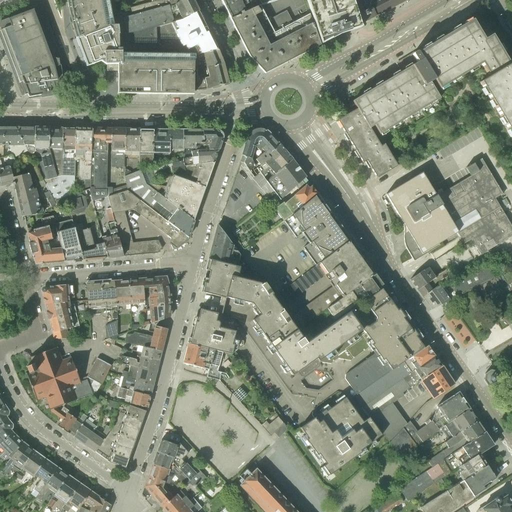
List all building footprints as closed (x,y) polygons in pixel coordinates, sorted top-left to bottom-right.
[(66,0),(68,10),(71,24),(75,38),(76,38),(110,26),(113,26),(111,16),(114,15),(111,0),(66,0)] [(124,33),(125,33),(134,32),(145,30),(175,21),(181,19),(198,11),(192,0),(183,0),(169,6),(169,5),(129,16),(128,11),(116,13),(117,20),(118,25),(119,33),(124,33)] [(183,0),(156,0),(152,2),(127,9),(128,11),(129,16),(169,5),(169,6),(183,0)] [(278,0),(239,0),(224,7),(231,20),(248,12),(260,6),(278,0)] [(307,0),(312,13),(322,43),(331,38),(331,36),(346,31),(350,30),(349,24),(361,19),(362,19),(359,10),(355,0),(307,0)] [(365,7),(370,4),(369,0),(392,0),(396,6),(407,0),(355,0),(359,10),(360,9),(359,8),(365,6),(365,7)] [(359,10),(362,19),(363,23),(396,6),(392,0),(369,0),(370,4),(365,7),(365,6),(359,8),(360,9),(359,10)] [(322,44),(322,43),(312,13),(300,19),(293,23),(287,11),(272,19),(273,20),(269,22),(260,6),(248,12),(231,20),(249,57),(265,73),(307,51),(322,44)] [(0,22),(0,28),(17,78),(38,70),(42,77),(60,75),(62,75),(61,71),(59,71),(58,63),(59,63),(55,52),(53,53),(49,44),(52,43),(39,8),(36,9),(36,11),(27,15),(26,13),(0,22)] [(179,53),(184,53),(192,49),(196,56),(217,51),(207,28),(204,22),(198,11),(181,19),(175,21),(145,30),(134,32),(125,33),(126,49),(178,50),(179,53)] [(357,109),(337,121),(363,164),(366,162),(377,179),(397,167),(384,145),(381,147),(370,129),(375,126),(380,136),(381,135),(381,134),(386,131),(386,132),(393,128),(392,127),(398,123),(399,124),(410,117),(410,116),(416,113),(417,114),(422,110),(422,109),(428,105),(429,106),(440,100),(432,87),(436,85),(439,91),(440,90),(439,89),(445,85),(446,86),(452,83),(452,81),(458,78),(459,79),(470,72),(469,71),(475,67),(476,68),(481,65),(489,78),(480,84),(484,89),(485,89),(489,95),(487,96),(491,101),(492,101),(496,107),(495,108),(502,119),(503,119),(507,125),(505,125),(509,131),(510,131),(511,133),(511,62),(508,65),(505,59),(506,58),(502,52),(504,51),(500,45),(498,46),(491,35),(484,39),(472,20),(471,21),(472,22),(466,25),(465,24),(459,28),(460,29),(454,33),(453,31),(442,38),(443,39),(436,43),(435,42),(429,46),(430,47),(424,51),(423,50),(418,53),(415,52),(413,53),(413,56),(401,63),(405,70),(399,73),(400,75),(394,78),(393,77),(382,84),(383,85),(376,89),(376,87),(370,91),(370,92),(364,96),(363,95),(352,101),(357,109)] [(110,26),(76,38),(82,54),(83,56),(86,66),(101,60),(106,64),(106,68),(116,68),(116,67),(118,67),(118,53),(124,53),(124,49),(126,49),(125,33),(124,33),(119,33),(118,25),(113,26),(110,26)] [(196,56),(197,69),(202,68),(203,73),(208,71),(207,69),(223,64),(217,51),(196,56)] [(179,53),(124,53),(118,53),(118,67),(117,93),(193,94),(193,53),(184,53),(179,53)] [(202,68),(197,69),(197,82),(197,90),(206,90),(228,84),(223,64),(207,69),(208,71),(203,73),(202,68)] [(60,79),(60,75),(42,77),(38,70),(17,78),(19,81),(24,94),(26,94),(27,97),(48,94),(48,93),(54,92),(53,91),(65,89),(63,78),(60,79)] [(0,156),(3,157),(4,149),(10,149),(8,145),(3,145),(4,128),(0,127),(0,156)] [(27,151),(15,128),(4,128),(3,145),(8,145),(10,149),(14,157),(27,151)] [(35,148),(35,128),(15,128),(27,151),(29,155),(36,152),(35,148)] [(48,148),(49,128),(35,128),(35,148),(36,152),(38,157),(40,157),(47,180),(56,177),(48,148)] [(62,129),(49,128),(48,148),(56,177),(61,176),(62,147),(62,136),(62,129)] [(75,142),(76,129),(62,129),(62,136),(62,147),(61,176),(74,176),(74,161),(75,142)] [(82,185),(82,190),(89,190),(89,189),(90,189),(90,178),(91,129),(76,129),(75,142),(74,161),(79,161),(78,180),(84,180),(84,185),(82,185)] [(107,143),(111,143),(111,130),(91,129),(90,189),(89,189),(89,190),(92,201),(108,197),(112,196),(112,188),(106,188),(107,143)] [(125,158),(125,145),(125,130),(111,130),(111,143),(112,167),(125,167),(125,158)] [(125,130),(125,145),(125,158),(139,158),(140,130),(125,130)] [(140,130),(139,158),(139,163),(153,163),(153,152),(153,146),(153,130),(140,130)] [(153,146),(153,152),(162,153),(162,155),(170,155),(170,149),(170,130),(153,130),(153,146)] [(170,130),(170,149),(183,149),(184,130),(170,130)] [(184,130),(183,149),(183,158),(192,157),(191,151),(197,150),(203,150),(202,131),(184,130)] [(247,145),(255,148),(255,147),(259,150),(261,149),(273,138),(269,134),(268,132),(265,131),(263,130),(260,130),(257,130),(254,131),(253,131),(250,133),(248,135),(247,137),(246,140),(245,142),(245,143),(247,144),(247,145)] [(203,150),(219,149),(223,137),(222,135),(222,134),(221,133),(221,132),(218,131),(217,131),(202,131),(203,150)] [(269,172),(273,176),(275,174),(292,160),(273,138),(261,149),(264,152),(255,160),(260,166),(256,170),(262,179),(267,175),(266,175),(269,172)] [(255,148),(247,145),(247,144),(245,143),(242,155),(245,156),(244,157),(246,157),(245,159),(243,162),(250,171),(252,169),(255,168),(256,167),(252,161),(251,159),(255,148)] [(191,151),(192,157),(183,158),(182,159),(184,165),(184,166),(202,164),(214,163),(219,149),(203,150),(197,150),(191,151)] [(422,173),(386,195),(401,221),(402,223),(403,225),(403,227),(404,229),(404,235),(404,241),(404,243),(406,249),(413,262),(439,246),(438,244),(457,233),(460,239),(464,244),(472,240),(481,255),(511,236),(511,226),(500,206),(493,211),(488,203),(504,194),(482,158),(466,168),(470,176),(437,196),(436,195),(436,196),(422,173)] [(0,181),(1,187),(13,184),(14,184),(13,178),(10,166),(2,168),(0,160),(0,181)] [(275,174),(273,176),(266,181),(276,194),(277,195),(280,199),(289,191),(305,178),(306,177),(292,160),(275,174)] [(214,163),(202,164),(198,176),(175,168),(173,175),(206,188),(214,163)] [(127,191),(173,227),(188,238),(194,221),(148,185),(146,184),(141,170),(124,177),(127,191)] [(14,184),(13,184),(16,193),(33,189),(32,186),(37,185),(35,174),(29,176),(29,174),(13,178),(14,184)] [(148,185),(194,221),(196,221),(207,189),(205,188),(206,188),(173,175),(172,177),(148,185)] [(305,178),(289,191),(290,193),(288,195),(291,198),(285,203),(283,201),(274,208),(283,221),(284,220),(293,215),(303,207),(318,194),(311,186),(309,188),(307,186),(307,185),(309,182),(305,178)] [(35,189),(33,189),(16,193),(19,204),(38,200),(35,189)] [(70,196),(67,201),(69,210),(67,210),(69,217),(76,215),(76,214),(83,212),(87,206),(83,191),(74,194),(70,196)] [(173,227),(127,191),(112,196),(108,197),(111,208),(113,215),(115,222),(117,234),(119,241),(123,257),(157,254),(162,249),(158,240),(155,241),(156,252),(150,252),(145,253),(139,253),(133,254),(132,243),(131,240),(122,242),(120,236),(119,234),(119,231),(117,225),(116,220),(115,214),(125,212),(133,210),(139,202),(143,206),(147,209),(151,212),(155,215),(159,219),(164,222),(168,225),(172,228),(173,227)] [(319,263),(350,239),(338,222),(338,223),(331,213),(324,202),(323,203),(318,194),(303,207),(293,215),(284,220),(297,237),(303,233),(311,243),(304,248),(317,265),(319,263)] [(280,199),(277,195),(272,198),(276,203),(281,200),(280,199)] [(51,196),(46,198),(54,214),(59,212),(51,196)] [(38,200),(19,204),(22,217),(24,216),(42,214),(38,200)] [(139,202),(133,210),(137,213),(143,206),(139,202)] [(143,206),(137,213),(141,216),(147,209),(143,206)] [(147,209),(141,216),(146,219),(151,212),(147,209)] [(151,212),(146,219),(150,222),(155,215),(151,212)] [(155,215),(150,222),(154,226),(159,219),(155,215)] [(64,262),(57,234),(53,216),(40,219),(42,228),(32,231),(32,232),(32,233),(31,229),(27,230),(29,238),(27,239),(29,244),(29,243),(32,254),(31,254),(33,259),(35,259),(36,264),(40,263),(41,265),(64,263),(64,262)] [(116,220),(117,225),(127,223),(126,217),(116,220)] [(159,219),(154,226),(158,229),(164,222),(159,219)] [(117,234),(115,222),(109,223),(107,224),(110,235),(102,237),(103,243),(107,258),(123,257),(119,241),(117,234)] [(164,222),(158,229),(162,232),(168,225),(164,222)] [(117,225),(119,231),(129,229),(127,223),(117,225)] [(168,225),(162,232),(166,235),(172,228),(168,225)] [(209,260),(240,267),(252,270),(240,255),(218,225),(209,260)] [(188,238),(173,227),(172,228),(166,235),(171,239),(170,243),(173,250),(176,250),(185,243),(188,238)] [(75,233),(82,260),(82,261),(107,258),(103,243),(96,245),(91,228),(87,229),(75,233)] [(82,260),(75,233),(74,229),(57,234),(64,262),(73,261),(82,260)] [(350,239),(319,263),(327,274),(335,285),(313,301),(321,313),(327,309),(375,273),(361,255),(350,239)] [(240,267),(209,260),(201,292),(221,297),(216,314),(200,310),(199,314),(197,322),(194,321),(188,344),(209,349),(222,353),(231,356),(234,345),(232,345),(235,332),(219,328),(221,320),(222,315),(226,297),(252,304),(260,315),(252,321),(292,376),(301,369),(304,374),(320,363),(331,364),(338,359),(351,361),(372,346),(371,345),(373,344),(362,331),(363,327),(351,309),(334,320),(336,322),(311,340),(307,335),(303,339),(272,295),(273,295),(264,283),(264,284),(237,277),(240,267)] [(422,296),(432,310),(494,278),(487,264),(441,288),(438,285),(432,289),(422,296)] [(422,296),(432,289),(427,283),(435,277),(429,268),(424,271),(423,270),(410,280),(422,296)] [(334,320),(351,309),(359,304),(356,299),(365,293),(368,298),(383,286),(375,273),(327,309),(334,320)] [(150,294),(169,292),(166,278),(143,280),(143,289),(150,288),(150,294)] [(129,281),(130,304),(145,303),(143,289),(143,280),(142,279),(136,280),(129,281)] [(114,282),(115,305),(130,304),(129,281),(119,282),(119,281),(114,282)] [(101,283),(102,306),(115,305),(114,282),(108,282),(108,283),(101,283)] [(103,314),(102,306),(101,283),(92,284),(86,284),(87,301),(88,304),(88,309),(88,308),(89,315),(103,314)] [(45,304),(73,302),(69,302),(68,299),(74,298),(73,285),(67,286),(55,287),(45,288),(41,292),(45,304)] [(371,345),(372,346),(377,353),(407,331),(399,321),(406,317),(383,286),(368,298),(364,302),(375,317),(375,322),(367,327),(363,327),(362,331),(373,344),(371,345)] [(169,292),(150,294),(151,299),(149,300),(150,309),(171,307),(171,302),(170,297),(169,292)] [(49,320),(75,314),(73,302),(45,304),(47,312),(46,312),(48,320),(49,320)] [(151,325),(170,318),(171,311),(171,307),(150,309),(151,325)] [(75,314),(49,320),(54,340),(68,340),(65,330),(79,326),(75,314)] [(117,335),(117,325),(116,321),(105,326),(106,336),(106,339),(117,335)] [(124,343),(137,346),(162,351),(167,329),(156,327),(153,338),(134,333),(133,334),(126,335),(124,343)] [(396,368),(427,347),(413,327),(407,331),(377,353),(346,375),(345,379),(357,395),(396,368)] [(209,349),(188,344),(185,354),(183,364),(209,370),(207,378),(219,381),(221,373),(217,372),(222,353),(209,349)] [(162,351),(137,346),(136,351),(138,352),(136,360),(141,361),(142,357),(159,361),(162,351)] [(362,408),(398,382),(397,381),(411,372),(411,373),(434,357),(427,347),(396,368),(357,395),(355,397),(362,408)] [(68,430),(71,432),(78,422),(75,420),(76,419),(68,414),(70,411),(64,407),(60,411),(57,409),(92,393),(95,395),(101,384),(99,384),(110,365),(98,359),(87,380),(80,383),(70,358),(61,362),(56,348),(30,357),(33,365),(26,367),(28,373),(26,374),(36,401),(46,397),(51,411),(63,420),(58,427),(67,432),(68,430)] [(120,364),(137,368),(156,373),(159,361),(142,357),(141,361),(136,360),(122,356),(120,364)] [(398,382),(362,408),(369,417),(370,417),(371,419),(404,395),(403,393),(421,380),(421,381),(441,367),(434,357),(411,373),(411,372),(397,381),(398,382)] [(441,367),(421,381),(434,398),(454,385),(441,367)] [(136,381),(153,385),(156,373),(137,368),(135,374),(127,372),(125,377),(136,380),(136,381)] [(133,392),(151,396),(153,385),(136,381),(136,380),(125,377),(125,378),(120,377),(119,380),(126,382),(126,383),(134,385),(134,388),(130,387),(129,391),(133,391),(133,392)] [(148,408),(151,396),(133,392),(133,391),(129,391),(119,388),(117,395),(116,395),(116,398),(125,400),(126,396),(131,397),(129,406),(148,408)] [(239,402),(244,397),(238,390),(233,395),(239,402)] [(441,429),(470,409),(459,392),(437,407),(431,421),(414,432),(416,435),(410,439),(403,429),(389,444),(400,459),(441,429)] [(316,413),(312,412),(311,416),(313,419),(300,429),(307,439),(306,440),(317,456),(318,455),(325,465),(322,467),(329,476),(361,453),(360,451),(382,435),(369,418),(363,422),(345,398),(326,412),(325,410),(318,415),(316,413)] [(106,405),(117,409),(119,404),(108,400),(106,405)] [(119,404),(117,409),(127,412),(126,415),(143,421),(146,411),(119,404)] [(0,409),(0,425),(8,420),(5,417),(8,415),(8,412),(5,407),(0,409)] [(448,440),(477,421),(470,409),(441,429),(447,438),(448,440)] [(84,445),(96,427),(86,420),(88,417),(83,414),(80,419),(84,422),(82,425),(78,422),(71,432),(75,434),(73,437),(84,445)] [(143,421),(126,415),(123,425),(139,430),(143,421)] [(274,432),(283,424),(278,417),(269,425),(266,421),(262,425),(271,435),(274,432)] [(8,420),(0,425),(0,444),(13,433),(10,430),(12,428),(12,425),(8,420)] [(443,451),(427,461),(432,468),(437,464),(485,433),(477,421),(448,440),(445,443),(448,448),(443,451)] [(283,424),(274,432),(279,438),(285,431),(288,429),(283,423),(283,424)] [(139,430),(123,425),(119,434),(136,440),(139,430)] [(97,427),(96,427),(84,445),(95,453),(111,431),(111,428),(106,426),(104,431),(102,434),(95,429),(97,427)] [(13,433),(0,444),(0,455),(5,451),(11,456),(22,442),(13,433)] [(445,477),(460,468),(480,454),(493,445),(485,433),(437,464),(432,468),(426,471),(421,475),(399,490),(408,502),(424,491),(423,490),(445,476),(445,477)] [(136,440),(119,434),(116,443),(133,449),(136,440)] [(161,440),(157,452),(174,458),(173,462),(190,481),(195,487),(206,477),(198,470),(195,472),(186,463),(185,464),(181,459),(188,453),(181,445),(179,446),(161,440)] [(22,442),(11,456),(11,457),(7,463),(4,466),(8,469),(10,465),(19,471),(34,452),(23,443),(22,442)] [(133,449),(116,443),(113,453),(129,459),(133,449)] [(34,452),(19,471),(15,477),(19,481),(24,475),(22,473),(23,471),(32,477),(45,460),(34,452)] [(174,458),(157,452),(153,465),(169,471),(170,471),(185,486),(190,481),(173,462),(174,458)] [(129,459),(113,453),(109,463),(126,469),(129,459)] [(463,481),(487,466),(480,454),(460,468),(462,471),(458,473),(463,481)] [(45,460),(32,477),(33,478),(34,475),(41,480),(34,490),(38,492),(56,467),(45,460)] [(169,471),(153,465),(152,466),(151,467),(150,469),(150,471),(148,477),(165,483),(169,484),(171,478),(168,477),(170,471),(169,471)] [(496,479),(487,466),(463,481),(421,509),(422,511),(449,511),(489,486),(487,483),(489,481),(490,483),(496,479)] [(56,467),(38,492),(37,493),(38,494),(35,498),(40,501),(48,489),(55,494),(68,475),(56,467)] [(295,511),(256,469),(243,481),(244,482),(239,486),(263,511),(295,511)] [(68,475),(55,494),(53,497),(64,505),(79,484),(68,475)] [(165,483),(148,477),(141,495),(141,496),(142,497),(143,497),(143,498),(145,498),(152,497),(161,508),(169,501),(163,495),(166,493),(162,489),(165,483)] [(79,484),(64,505),(61,509),(62,509),(59,511),(62,511),(64,510),(66,511),(67,511),(70,509),(72,506),(78,510),(80,507),(84,502),(91,492),(79,484)] [(176,495),(169,501),(161,508),(163,509),(162,511),(163,511),(176,511),(189,501),(180,491),(176,495)] [(91,492),(84,502),(90,507),(89,511),(91,511),(107,511),(110,505),(91,492)] [(389,511),(404,503),(398,494),(370,511),(389,511)] [(495,500),(476,511),(511,511),(511,510),(509,507),(511,504),(511,503),(507,496),(500,500),(498,497),(494,499),(495,500)] [(193,498),(189,501),(176,511),(196,511),(202,508),(193,498)] [(52,508),(56,502),(51,499),(47,505),(52,508)]
